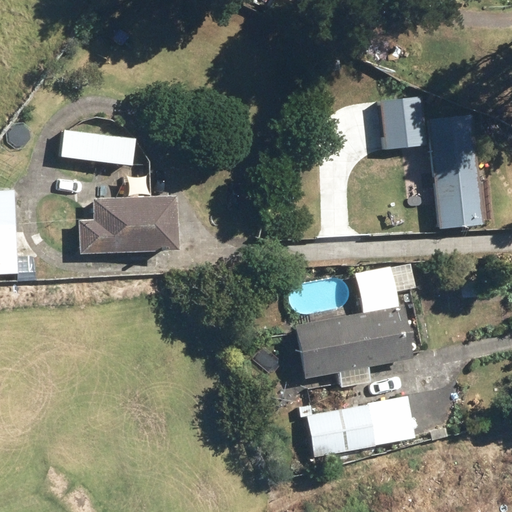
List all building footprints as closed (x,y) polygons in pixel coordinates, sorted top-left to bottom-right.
[(466,103),(375,109),(378,152),(426,148),(432,232),(477,229),(466,103)] [(290,185),(267,185),(266,206),(289,207),(290,185)] [(0,277),(12,277),(12,283),(33,283),(32,259),(12,259),(10,192),(0,192),(0,277)] [(165,201),(86,202),(87,223),(72,223),(72,258),(166,256),(165,201)] [(384,270),(346,277),(354,317),(287,329),(296,382),(404,362),(395,310),(391,310),(384,270)] [(456,282),(457,300),(476,300),(476,282),(456,282)] [(399,400),(300,418),(308,460),(407,442),(399,400)]
